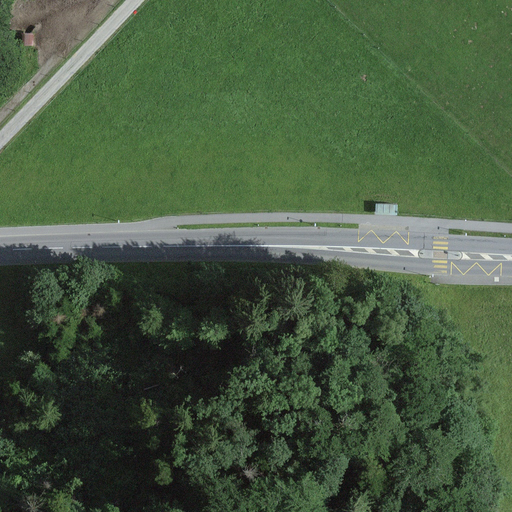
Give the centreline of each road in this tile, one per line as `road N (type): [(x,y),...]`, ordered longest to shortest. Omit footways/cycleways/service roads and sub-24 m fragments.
road 1 (tertiary): [(0,248),(137,241),(511,257)]
road 2 (track): [(0,154),(141,0)]
